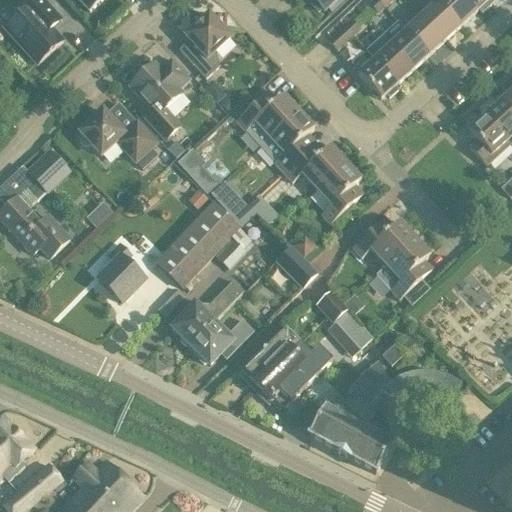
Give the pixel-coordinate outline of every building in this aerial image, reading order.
[(5,32),(37,67),(63,44),(51,31),(62,22),(41,0),(24,0),(14,10),(21,18),(5,32)] [(76,0),(89,14),(104,0),(76,0)] [(310,0),(312,2),(309,5),(318,15),(321,12),(324,15),(339,0),(310,0)] [(385,9),(376,0),(369,6),(378,16),(385,9)] [(376,0),(385,9),(392,2),(390,0),(376,0)] [(477,14),(464,0),(441,0),(438,3),(461,28),(477,14)] [(464,0),(477,14),(479,12),(482,15),(492,7),(488,3),(492,0),(464,0)] [(438,3),(422,18),(445,43),(461,28),(438,3)] [(215,54),(230,40),(219,28),(219,20),(212,20),(209,16),(205,19),(198,19),(197,27),(185,38),(189,42),(179,52),(206,81),(220,69),(215,54)] [(422,18),(406,32),(429,57),(445,43),(422,18)] [(352,22),(345,29),(353,38),(361,31),(352,22)] [(398,23),(382,38),(413,72),(429,57),(406,32),(398,23)] [(353,38),(345,29),(329,44),(337,53),(353,38)] [(366,53),(374,61),(397,87),(413,72),(382,38),(366,53)] [(397,87),(374,61),(358,76),(381,101),(386,97),(389,100),(399,92),(395,88),(397,87)] [(175,135),(158,117),(183,94),(180,92),(190,82),(171,62),(161,71),(156,65),(129,90),(151,114),(144,121),(165,143),(175,135)] [(28,82),(17,91),(26,101),(36,92),(28,82)] [(207,93),(220,102),(227,93),(213,83),(207,93)] [(511,92),(501,103),(511,115),(511,92)] [(239,99),(227,93),(220,107),(232,113),(239,99)] [(269,142),(299,114),(295,110),(294,103),(287,102),(283,98),(267,113),(259,104),(236,124),(245,134),(255,126),(269,142)] [(511,115),(501,103),(485,118),(508,143),(508,142),(511,146),(511,147),(511,148),(511,115)] [(136,165),(156,146),(137,125),(125,137),(103,113),(79,135),(82,138),(80,140),(80,143),(81,146),(82,148),(85,149),(88,149),(91,148),(101,159),(117,144),(136,165)] [(299,114),(269,142),(284,157),(274,166),(283,176),(306,155),(298,147),(314,131),(310,127),(309,120),(302,118),(299,114)] [(508,143),(485,118),(468,133),(478,143),(470,150),(487,169),(511,147),(511,146),(508,142),(508,143)] [(314,164),(306,155),(283,176),(292,185),(302,177),(316,193),(346,166),(342,162),(341,155),(334,153),(330,149),(314,164)] [(22,169),(0,190),(0,203),(7,211),(0,218),(0,221),(34,257),(40,250),(50,261),(69,243),(48,222),(42,227),(18,202),(27,194),(37,205),(47,195),(68,175),(50,156),(29,176),(22,169)] [(192,156),(177,170),(190,184),(201,174),(199,172),(203,168),(192,156)] [(349,170),(346,166),(316,193),(331,209),(321,217),(330,227),(359,201),(351,192),(361,183),(357,178),(356,171),(349,170)] [(233,222),(247,209),(237,199),(223,211),(233,222)] [(101,205),(84,221),(94,232),(111,215),(101,205)] [(158,267),(184,291),(241,231),(239,230),(219,211),(214,207),(158,267)] [(241,230),(255,218),(247,209),(233,222),(241,230)] [(385,268),(415,241),(411,237),(410,230),(403,229),(399,224),(383,240),(375,231),(352,251),(361,261),(371,252),(385,268)] [(304,260),(318,248),(306,234),(292,246),(304,260)] [(418,245),(415,241),(385,268),(376,277),(400,302),(422,282),(414,273),(430,258),(426,254),(425,247),(418,245)] [(217,262),(229,273),(246,254),(234,243),(217,262)] [(123,306),(145,283),(126,264),(132,259),(121,249),(110,260),(116,265),(99,283),(123,306)] [(317,277),(290,250),(276,264),(303,291),(317,277)] [(213,311),(209,315),(198,305),(173,332),(191,350),(217,324),(217,323),(244,295),(233,285),(210,308),(213,311)] [(179,293),(159,313),(166,320),(186,299),(179,293)] [(328,318),(340,306),(331,296),(318,307),(328,318)] [(373,341),(340,306),(328,318),(360,353),(373,341)] [(230,336),(217,324),(191,350),(210,368),(229,349),(234,354),(254,334),(243,324),(230,336)] [(300,346),(286,331),(240,377),(254,391),(300,346)] [(300,346),(254,391),(269,406),(271,403),(279,411),(281,409),(283,411),(332,363),(318,349),(311,357),(300,346)] [(391,370),(403,359),(394,349),(382,360),(391,370)] [(375,415),(397,424),(398,422),(400,419),(401,417),(403,415),(405,413),(408,411),(410,409),(413,408),(415,407),(418,406),(421,406),(424,406),(427,406),(430,406),(433,407),(435,408),(438,409),(440,411),(443,412),(462,388),(458,385),(455,383),(452,381),(448,380),(444,378),(441,377),(437,376),(433,375),(429,375),(425,375),(421,375),(417,375),(413,376),(409,377),(406,378),(400,380),(397,382),(392,385),(378,364),(375,366),(371,369),(366,373),(362,378),(360,380),(357,384),(355,386),(352,390),(351,393),(349,397),(347,401),(346,403),(344,407),(344,410),(332,404),(324,411),(309,438),(376,475),(395,440),(369,425),(375,415)] [(4,421),(0,424),(0,486),(5,482),(8,486),(25,469),(22,466),(35,454),(4,421)] [(130,511),(142,500),(104,464),(95,474),(85,465),(68,484),(77,492),(58,511),(130,511)] [(6,511),(26,511),(61,485),(49,469),(2,507),(6,511)]
